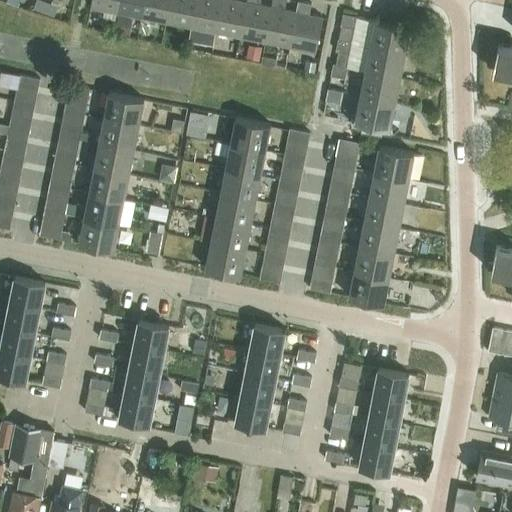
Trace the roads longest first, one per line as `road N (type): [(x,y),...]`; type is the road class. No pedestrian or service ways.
road 1 (residential): [(468,343),(0,251)]
road 2 (residential): [(468,343),(460,19),(451,0)]
road 3 (residential): [(437,511),(468,343)]
